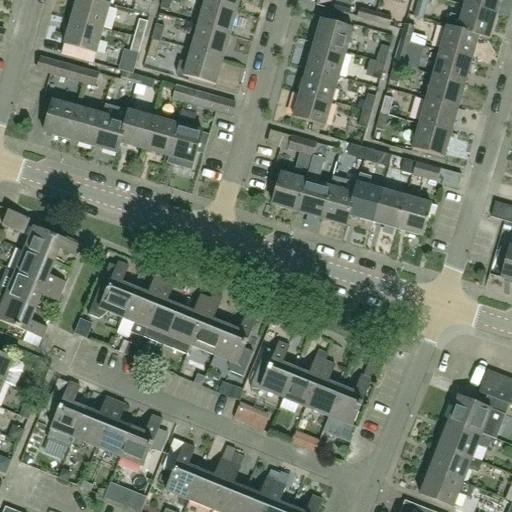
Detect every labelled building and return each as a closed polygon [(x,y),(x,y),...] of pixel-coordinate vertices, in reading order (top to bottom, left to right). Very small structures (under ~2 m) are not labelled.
[(109,4),(93,0),(76,0),(71,20),(102,29),(109,4)] [(169,10),(171,0),(162,0),(160,8),(169,10)] [(236,12),(239,0),(205,0),(204,3),(236,12)] [(422,19),(427,0),(418,0),(416,10),(414,17),(422,19)] [(464,0),(463,6),(495,15),(499,0),(464,0)] [(335,2),(333,10),(349,15),(352,6),(335,2)] [(197,27),(229,36),(236,12),(204,3),(197,27)] [(446,26),(456,29),(456,30),(478,36),(477,37),(488,40),(495,15),(463,6),(460,18),(449,15),(446,26)] [(360,8),(357,17),(357,18),(373,23),(376,13),(360,8)] [(392,17),(376,13),(373,23),(389,27),(392,17)] [(102,29),(71,20),(63,45),(95,54),(102,29)] [(134,38),(135,38),(135,35),(143,38),(148,22),(139,20),(134,38)] [(314,44),(345,53),(352,30),(321,20),(314,44)] [(164,27),(156,24),(151,40),(160,42),(164,27)] [(405,24),(403,30),(401,40),(409,43),(414,27),(405,24)] [(439,51),(471,60),(477,37),(478,36),(456,30),(456,29),(446,26),(439,51)] [(191,51),(222,60),(229,36),(197,27),(191,51)] [(135,38),(134,38),(130,52),(139,54),(143,38),(135,35),(135,38)] [(147,56),(155,59),(160,42),(151,40),(147,56)] [(307,68),(338,77),(345,53),(314,44),(307,68)] [(390,48),(381,46),(377,62),(385,65),(390,48)] [(411,68),(413,61),(405,58),(407,51),(398,49),(394,65),(402,67),(402,66),(411,68)] [(222,60),(191,51),(187,63),(179,61),(176,73),(184,75),(183,77),(215,86),(222,60)] [(471,60),(439,51),(432,75),(464,84),(471,60)] [(372,78),(380,80),(385,65),(377,62),(372,78)] [(63,63),(59,77),(85,84),(89,71),(63,63)] [(395,92),(398,83),(402,67),(394,65),(387,89),(395,92)] [(300,93),(331,102),(338,77),(307,68),(300,93)] [(96,87),(99,74),(89,71),(85,84),(96,87)] [(123,72),(121,79),(120,80),(136,84),(139,76),(123,72)] [(464,84),(432,75),(425,100),(457,109),(464,84)] [(153,89),(156,81),(139,76),(136,84),(153,89)] [(173,99),(184,102),(187,90),(176,87),(173,99)] [(184,103),(209,110),(213,96),(188,89),(187,90),(184,102),(184,103)] [(331,102),(300,93),(292,118),(323,127),(331,102)] [(376,97),(367,95),(363,111),(371,114),(376,97)] [(396,118),(399,118),(402,108),(391,105),(393,99),(385,97),(380,114),(396,118)] [(418,125),(450,134),(457,109),(425,100),(418,125)] [(69,140),(78,109),(53,101),(44,133),(69,140)] [(93,147),(102,116),(78,109),(69,140),(93,147)] [(120,143),(121,143),(144,150),(153,118),(128,111),(125,122),(126,123),(120,143)] [(193,164),(202,133),(191,129),(195,115),(181,111),(177,125),(168,157),(193,164)] [(358,127),(367,129),(371,114),(363,111),(358,127)] [(386,125),(394,127),(396,118),(380,114),(376,128),(384,131),(386,125)] [(102,116),(93,147),(117,154),(121,143),(120,143),(126,123),(125,122),(102,116)] [(153,118),(144,150),(168,157),(177,125),(153,118)] [(450,134),(418,125),(411,149),(443,158),(450,134)] [(313,157),(313,156),(317,144),(317,143),(291,136),(287,150),(313,157)] [(324,159),(328,147),(317,144),(313,156),(324,159)] [(351,144),(349,153),(365,157),(367,149),(351,144)] [(367,149),(365,157),(381,162),(383,153),(367,149)] [(412,175),(416,162),(404,159),(401,172),(412,175)] [(416,162),(412,175),(412,176),(437,183),(441,169),(416,162)] [(297,213),(306,181),(281,174),(272,206),(297,213)] [(349,216),(372,223),(381,192),(368,188),(371,178),(359,174),(357,185),(356,185),(353,195),(355,195),(349,216)] [(349,216),(355,195),(353,195),(356,185),(333,178),(330,188),(321,220),(346,227),(349,216)] [(306,181),(297,213),(321,220),(330,188),(306,181)] [(421,193),(409,189),(406,199),(397,230),(421,237),(429,206),(418,203),(421,193)] [(381,192),(372,223),(397,230),(406,199),(381,192)] [(511,211),(492,206),(489,219),(511,225),(511,211)] [(30,220),(8,211),(2,226),(24,235),(30,220)] [(24,251),(53,263),(59,250),(76,257),(81,247),(33,228),(24,251)] [(511,281),(511,247),(510,247),(501,278),(511,281)] [(15,274),(62,293),(66,284),(48,276),(53,263),(24,251),(15,274)] [(122,319),(134,289),(121,284),(128,266),(118,262),(112,278),(104,275),(88,315),(99,320),(108,313),(122,319)] [(58,303),(62,293),(15,274),(5,297),(35,309),(42,312),(47,298),(58,303)] [(141,337),(164,281),(155,277),(148,295),(134,289),(122,319),(134,323),(130,333),(141,337)] [(164,347),(180,308),(167,302),(174,285),(164,281),(141,337),(164,347)] [(191,347),(210,299),(200,296),(193,313),(180,308),(164,347),(186,356),(190,346),(191,347)] [(35,309),(5,297),(0,309),(0,321),(43,339),(47,329),(29,322),(35,309)] [(210,299),(191,347),(213,356),(225,326),(212,321),(219,303),(210,299)] [(225,326),(213,356),(228,362),(230,372),(243,378),(253,353),(244,349),(256,318),(246,314),(239,332),(225,326)] [(257,394),(261,390),(283,399),(295,370),(282,364),(289,347),(279,343),(275,353),(265,349),(250,386),(250,392),(257,394)] [(23,367),(22,363),(0,354),(0,381),(4,383),(15,388),(23,367)] [(306,409),(325,361),(315,358),(308,375),(295,370),(283,399),(306,409)] [(325,361),(306,409),(329,418),(341,388),(327,383),(334,365),(325,361)] [(491,398),(500,376),(487,371),(478,393),(491,398)] [(341,388),(329,418),(352,427),(371,380),(361,376),(354,394),(341,388)] [(503,403),(511,380),(500,376),(491,398),(503,403)] [(511,406),(511,380),(503,403),(511,406)] [(45,411),(56,416),(47,439),(70,448),(74,439),(86,410),(72,405),(80,387),(70,383),(62,401),(51,397),(45,411)] [(448,422),(491,439),(495,440),(505,416),(457,397),(448,422)] [(97,449),(116,402),(106,398),(99,415),(86,410),(74,439),(97,449)] [(119,458),(131,428),(118,423),(125,405),(116,402),(97,449),(119,458)] [(131,428),(119,458),(143,467),(162,420),(152,416),(145,434),(131,428)] [(438,446),(472,459),(477,445),(487,449),(491,439),(448,422),(438,446)] [(319,442),(296,432),(291,443),(314,453),(319,442)] [(188,501),(200,472),(187,466),(194,449),(184,445),(165,492),(188,501)] [(481,463),(472,459),(438,446),(429,470),(462,484),(468,469),(477,473),(481,463)] [(0,472),(5,475),(12,460),(0,454),(0,472)] [(212,510),(231,463),(221,460),(214,477),(200,472),(188,501),(212,510)] [(215,511),(237,511),(246,490),(233,485),(240,467),(231,463),(212,510),(215,511)] [(474,488),(462,484),(429,470),(419,495),(453,508),(458,494),(470,498),(474,488)] [(263,511),(276,482),(267,478),(260,496),(246,490),(237,511),(263,511)] [(276,482),(263,511),(290,511),(292,509),(278,503),(286,486),(276,482)] [(104,498),(128,508),(134,494),(146,499),(147,498),(134,493),(110,483),(104,498)] [(299,511),(292,509),(290,511),(317,511),(322,501),(312,497),(305,511),(299,511)]
